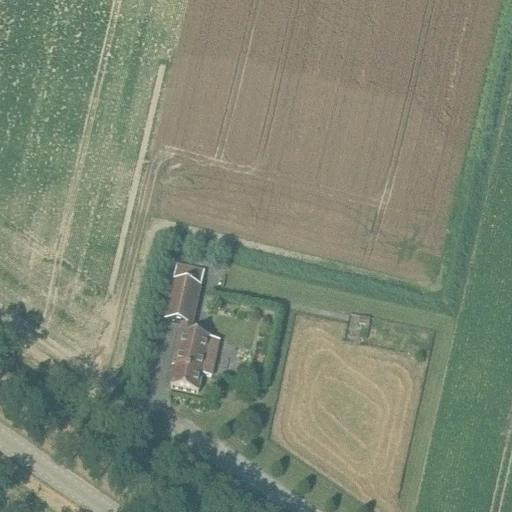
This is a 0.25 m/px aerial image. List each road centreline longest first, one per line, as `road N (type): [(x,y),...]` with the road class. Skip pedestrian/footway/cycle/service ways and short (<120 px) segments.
road 1 (track): [(0,332),(106,400),(150,223),(439,293),(506,0)]
road 2 (secondary): [(106,511),(0,437)]
